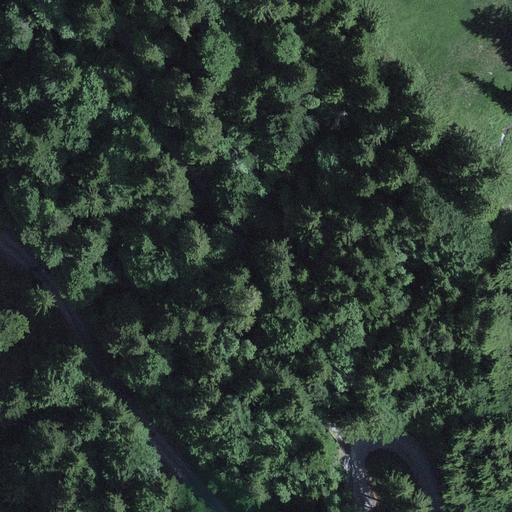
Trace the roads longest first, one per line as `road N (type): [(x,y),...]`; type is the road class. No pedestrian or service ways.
road 1 (track): [(361,445),(305,394),(258,327),(237,228),(169,142),(114,0)]
road 2 (track): [(0,236),(74,320),(152,445),(228,511)]
